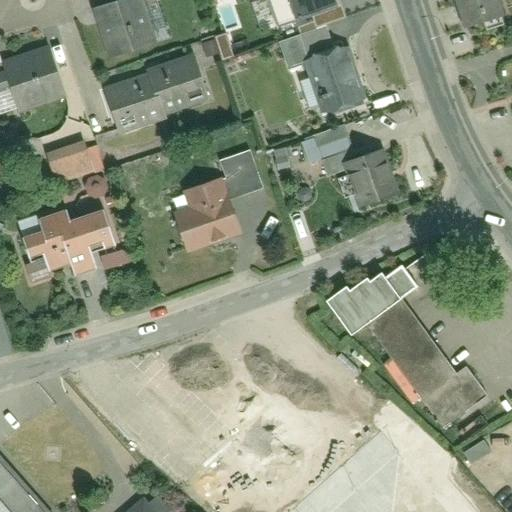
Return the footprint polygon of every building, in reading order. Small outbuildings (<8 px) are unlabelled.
[(142,0),(114,0),(92,7),(108,56),(156,41),(142,0)] [(335,0),(286,0),(294,23),(338,7),(335,0)] [(501,0),(460,0),(470,26),(506,13),(501,0)] [(346,42),(301,58),(322,117),(367,101),(346,42)] [(55,47),(0,64),(0,75),(12,114),(70,96),(55,47)] [(148,73),(105,87),(120,135),(168,119),(167,115),(209,102),(194,54),(147,69),(148,73)] [(51,183),(92,173),(84,140),(43,150),(51,183)] [(381,147),(343,161),(361,211),(399,198),(381,147)] [(229,176),(171,194),(191,257),(249,239),(229,176)] [(93,199),(12,224),(32,285),(113,259),(93,199)] [(403,301),(395,289),(349,320),(418,410),(426,404),(446,430),(490,396),(471,371),(461,378),(403,301)] [(483,439),(463,451),(469,462),(489,450),(483,439)] [(54,511),(0,451),(0,511),(54,511)] [(167,511),(150,491),(123,511),(167,511)] [(458,511),(439,491),(416,511),(458,511)]
